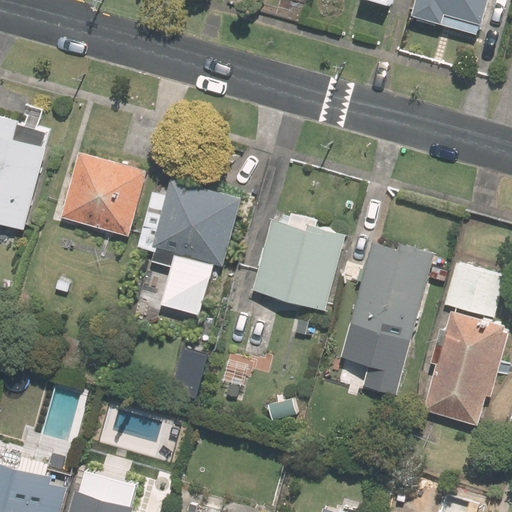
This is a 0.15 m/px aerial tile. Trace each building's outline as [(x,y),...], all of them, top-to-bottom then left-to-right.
[(413,0),(410,16),(478,35),(486,0),(413,0)] [(51,130),(0,116),(0,224),(24,231),(51,130)] [(61,219),(128,237),(146,170),(79,152),(61,219)] [(240,201),(169,182),(151,248),(222,268),(240,201)] [(346,236),(273,216),(253,291),(326,311),(346,236)] [(396,394),(402,373),(434,257),(374,241),(342,357),(368,364),(363,385),(396,394)] [(505,277),(457,263),(445,305),(494,318),(505,277)] [(505,326),(451,312),(424,408),(479,423),(505,326)] [(210,353),(183,346),(170,390),(198,397),(210,353)] [(0,511),(61,511),(68,487),(50,482),(52,475),(0,460),(0,511)] [(131,511),(133,505),(75,489),(68,511),(131,511)]
